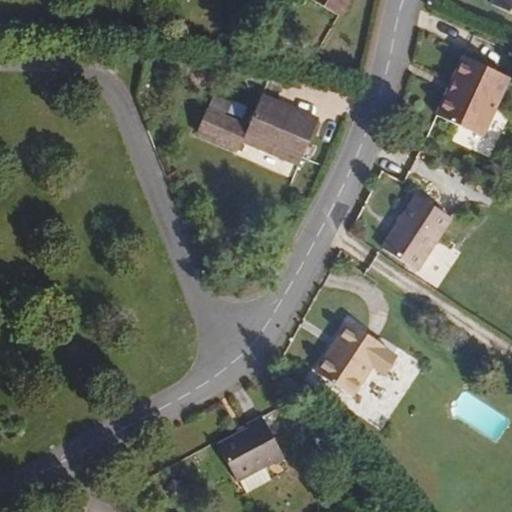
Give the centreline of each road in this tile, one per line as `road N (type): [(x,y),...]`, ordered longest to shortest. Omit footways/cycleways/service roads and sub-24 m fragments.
road 1 (residential): [(245,354),(206,318),(117,95),(93,71),(0,62)]
road 2 (residential): [(404,0),(361,147),(295,282),(245,354)]
road 3 (residential): [(245,354),(208,384),(65,456)]
